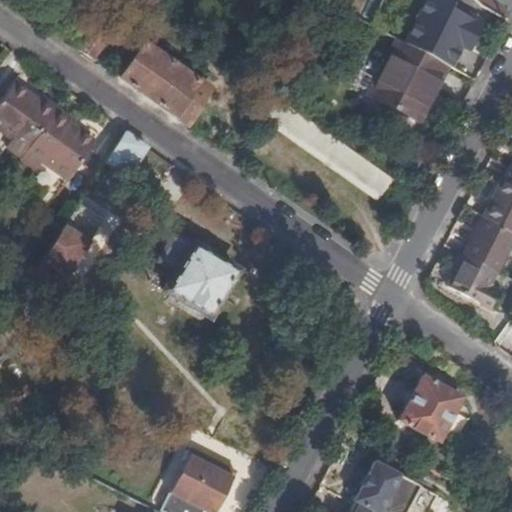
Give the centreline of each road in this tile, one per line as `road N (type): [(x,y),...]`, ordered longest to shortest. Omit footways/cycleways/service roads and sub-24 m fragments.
road 1 (residential): [(382,301),(0,24)]
road 2 (residential): [(382,301),(511,53)]
road 3 (residential): [(273,511),(382,301)]
road 4 (residential): [(382,301),(511,391)]
